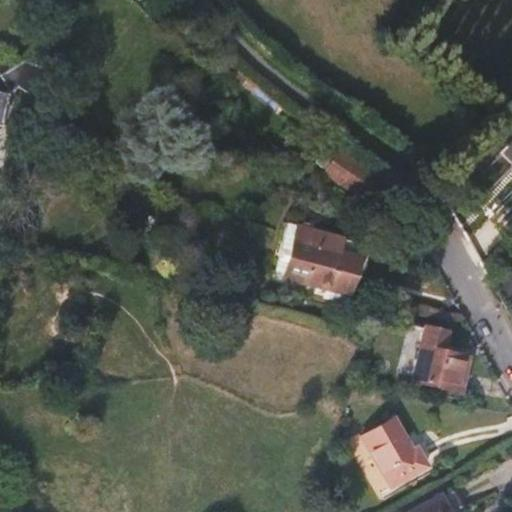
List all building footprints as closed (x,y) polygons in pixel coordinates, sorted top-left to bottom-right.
[(0,112),(1,107),(0,107),(0,94),(10,89),(30,100),(37,71),(12,59),(0,68),(0,112)] [(511,134),(501,145),(511,156),(511,134)] [(378,166),(347,143),(333,163),(363,185),(378,166)] [(350,297),(361,242),(320,232),(319,240),(312,238),(306,269),(312,271),(309,287),(323,290),(321,300),(343,304),(345,295),(350,297)] [(511,271),(496,290),(511,304),(511,271)] [(443,390),(450,355),(444,354),(447,333),(412,327),(402,373),(412,375),(411,385),(443,390)] [(464,393),(470,359),(450,355),(443,390),(464,393)] [(429,471),(420,451),(412,454),(397,420),(362,435),(389,491),(429,471)] [(452,511),(447,501),(423,511),(452,511)]
